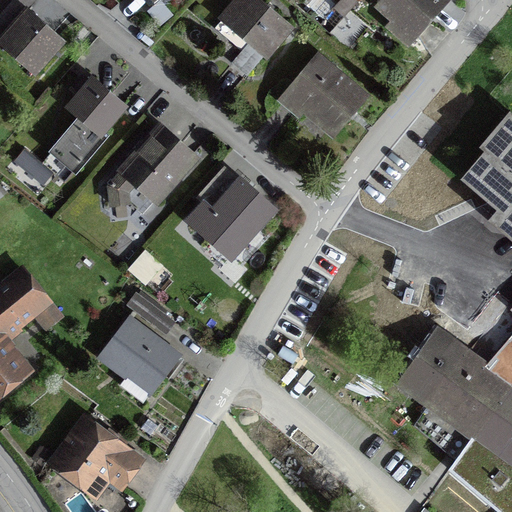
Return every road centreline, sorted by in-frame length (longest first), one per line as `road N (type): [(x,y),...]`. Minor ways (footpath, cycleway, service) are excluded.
road 1 (residential): [(330,213),(153,511)]
road 2 (residential): [(61,0),(330,213)]
road 3 (residential): [(493,10),(330,213)]
